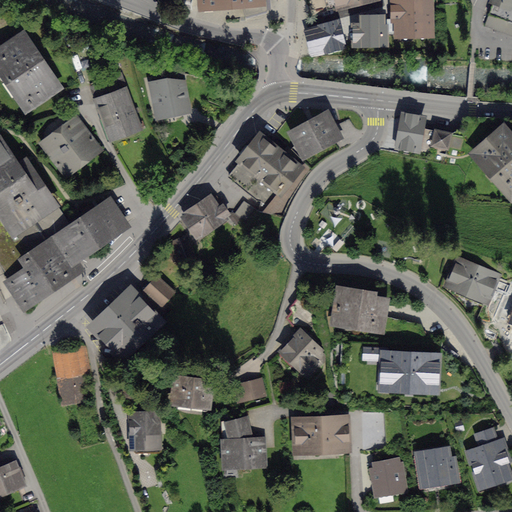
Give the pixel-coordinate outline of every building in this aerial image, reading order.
[(229,0),(229,4),(244,3),(245,10),(247,10),(248,12),(263,8),(262,0),(229,0)] [(326,0),(328,9),(365,0),(326,0)] [(511,0),(494,0),(489,14),(511,22),(511,0)] [(398,19),(398,34),(430,34),(430,3),(394,4),(395,19),(398,19)] [(381,30),(382,29),(378,13),(351,20),(358,45),(383,38),(381,30)] [(343,49),(336,23),(307,31),(314,55),(328,53),(343,49)] [(22,37),(0,52),(0,60),(2,63),(0,64),(0,66),(21,98),(24,96),(30,105),(56,87),(22,37)] [(168,70),(151,75),(156,99),(152,100),(153,106),(155,106),(158,119),(166,117),(166,114),(188,109),(183,82),(183,74),(168,70)] [(112,79),(90,87),(102,120),(101,120),(107,137),(140,125),(126,89),(121,90),(119,85),(124,83),(121,73),(111,77),(112,79)] [(405,116),(400,146),(416,148),(420,127),(421,119),(405,116)] [(43,146),(64,173),(98,147),(78,120),(69,127),(67,124),(55,132),(57,135),(43,146)] [(511,121),(465,120),(463,129),(458,131),(450,134),(447,148),(464,197),(511,196),(511,121)] [(298,141),(291,149),(302,160),(310,152),(338,138),(329,122),(318,121),(294,133),(298,141)] [(420,127),(416,148),(432,151),(433,145),(432,145),(436,131),(420,127)] [(436,131),(432,145),(433,145),(447,148),(450,134),(436,131)] [(310,169),(291,150),(284,157),(261,138),(229,177),(257,199),(265,201),(262,212),(282,217),(289,201),(299,185),(310,169)] [(16,206),(64,278),(78,269),(71,260),(123,225),(109,203),(72,228),(55,202),(52,204),(25,164),(17,169),(0,143),(0,209),(4,215),(16,206)] [(228,214),(222,205),(220,207),(213,198),(185,217),(197,235),(228,214)] [(244,202),(235,213),(248,222),(256,211),(244,202)] [(4,215),(0,217),(0,264),(11,282),(10,283),(25,304),(64,278),(16,206),(4,215)] [(185,235),(167,244),(174,261),(178,259),(180,265),(195,260),(185,235)] [(495,276),(460,261),(450,283),(485,299),(495,276)] [(174,292),(158,277),(145,291),(161,306),(174,292)] [(378,328),(382,301),(369,299),(370,295),(340,290),(335,319),(356,322),(356,324),(378,328)] [(130,293),(95,326),(122,355),(158,322),(130,293)] [(314,346),(317,343),(304,330),(284,350),(303,368),(300,371),(306,377),(309,374),(310,375),(324,361),(322,359),(325,356),(314,346)] [(85,348),(56,353),(61,377),(57,378),(61,402),(90,397),(87,380),(90,380),(89,375),(90,375),(85,348)] [(364,348),(364,362),(381,363),(382,349),(364,348)] [(436,358),(386,355),(385,387),(435,389),(436,358)] [(210,383),(176,379),(174,400),(179,400),(178,403),(191,404),(192,402),(208,404),(210,383)] [(260,380),(235,387),(239,401),(264,395),(260,380)] [(134,387),(125,385),(123,394),(133,396),(134,387)] [(334,394),(325,396),(326,404),(335,403),(334,394)] [(145,415),(131,415),(131,426),(133,426),(134,437),(136,437),(137,450),(159,450),(159,435),(157,435),(156,415),(153,415),(152,408),(144,409),(145,415)] [(347,451),(345,420),(328,420),(328,417),(315,418),(315,421),(308,421),(308,417),(299,418),(300,421),(295,422),(296,454),(304,453),(304,448),(338,447),(339,452),(347,451)] [(245,420),(225,425),(228,435),(228,442),(225,443),(226,462),(235,461),(235,465),(263,463),(261,436),(249,436),(245,420)] [(481,485),(508,476),(503,463),(510,460),(507,452),(500,454),(492,429),(476,435),(481,450),(471,453),(481,485)] [(423,483),(455,477),(452,460),(448,460),(446,450),(419,454),(423,483)] [(0,492),(22,484),(19,475),(21,474),(20,469),(17,470),(12,459),(0,464),(0,492)] [(400,466),(396,466),(395,462),(377,465),(378,470),(374,471),(378,495),(404,491),(400,466)] [(159,471),(162,485),(178,482),(175,467),(159,471)]
